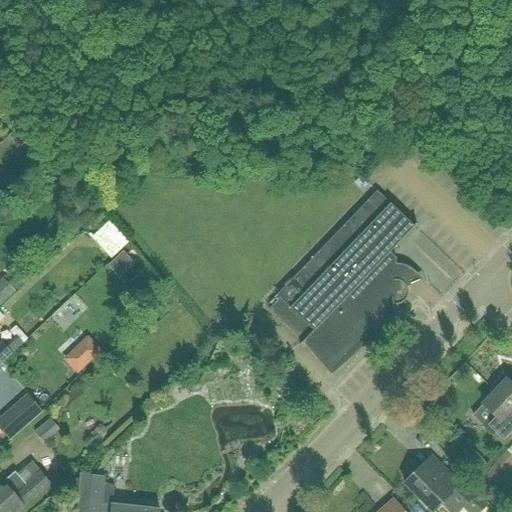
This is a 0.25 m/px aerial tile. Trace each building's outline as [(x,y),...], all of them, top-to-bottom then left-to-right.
[(395,259),(390,254),(416,225),(414,227),(377,192),(293,279),(306,291),(290,308),(279,298),(268,310),(303,342),(299,346),(300,347),(304,343),(331,374),(336,367),(342,361),(348,355),(353,350),(360,344),(365,340),(371,335),(376,329),(382,324),(387,318),(392,312),(396,306),(397,306),(398,305),(400,305),(402,304),(403,302),(405,301),(406,300),(407,298),(407,296),(408,294),(408,292),(408,290),(407,289),(406,287),(405,285),(404,284),(414,273),(416,275),(417,274),(414,272),(412,270),(410,268),(407,267),(404,266),(401,265),(398,264),(395,264),(395,259)] [(113,254),(131,239),(112,217),(94,232),(113,254)] [(2,345),(0,347),(0,366),(12,356),(2,345)] [(511,385),(506,380),(483,404),(494,416),(484,426),(503,444),(511,434),(511,385)] [(0,430),(8,440),(41,411),(29,397),(0,422),(0,430)] [(44,444),(59,431),(50,420),(35,433),(44,444)] [(460,486),(449,476),(431,458),(413,475),(414,477),(406,485),(405,483),(404,484),(431,511),(434,511),(442,505),(449,511),(458,511),(463,508),(467,511),(469,511),(480,500),(463,483),(460,486)] [(493,465),(481,478),(488,484),(500,471),(493,465)] [(24,506),(51,484),(41,472),(26,485),(15,472),(0,485),(0,511),(17,511),(25,506),(24,506)] [(158,511),(159,510),(112,504),(112,506),(100,505),(104,478),(81,475),(76,511),(158,511)] [(402,511),(393,501),(380,511),(402,511)]
